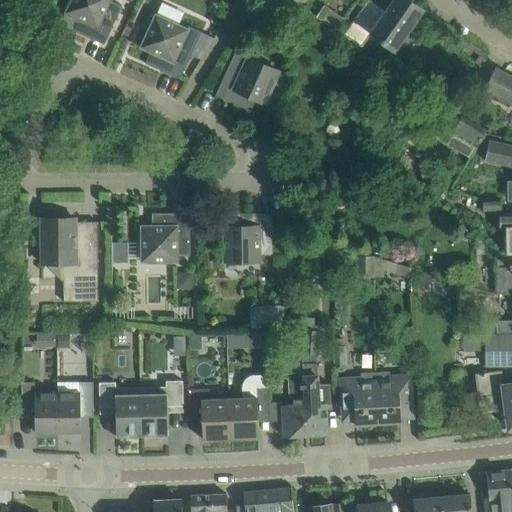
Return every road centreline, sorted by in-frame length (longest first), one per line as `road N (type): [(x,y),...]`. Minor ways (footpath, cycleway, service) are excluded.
road 1 (residential): [(89,474),(338,465),(511,447)]
road 2 (residential): [(243,137),(91,73),(71,73),(57,87),(29,162),(37,184)]
road 3 (residential): [(37,184),(237,186),(253,168),(254,150),(243,137)]
